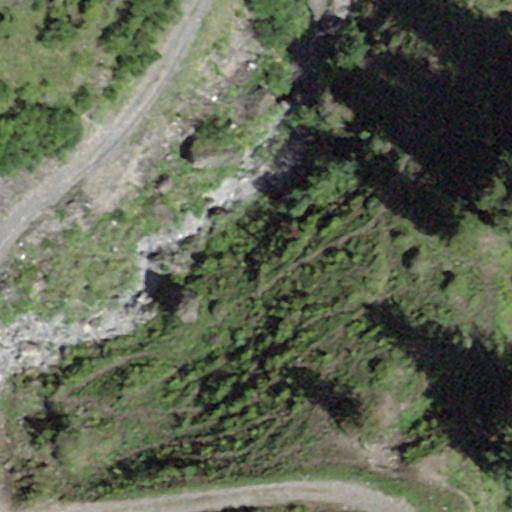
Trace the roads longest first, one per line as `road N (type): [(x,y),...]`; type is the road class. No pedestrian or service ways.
road 1 (track): [(0,251),(43,201),(105,154),(148,102),(208,0)]
road 2 (track): [(393,511),(349,496),(281,492),(96,511)]
